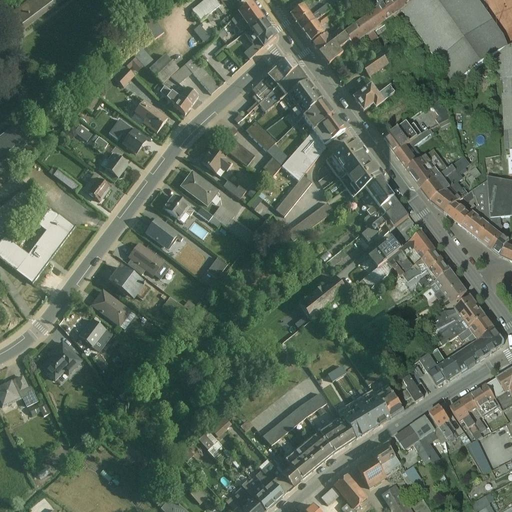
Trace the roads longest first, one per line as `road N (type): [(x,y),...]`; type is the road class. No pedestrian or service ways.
road 1 (residential): [(291,40),(191,129),(45,324),(0,356)]
road 2 (secondary): [(475,283),(291,40)]
road 3 (residential): [(511,355),(335,467),(284,511)]
road 4 (unknown): [(173,0),(0,129)]
